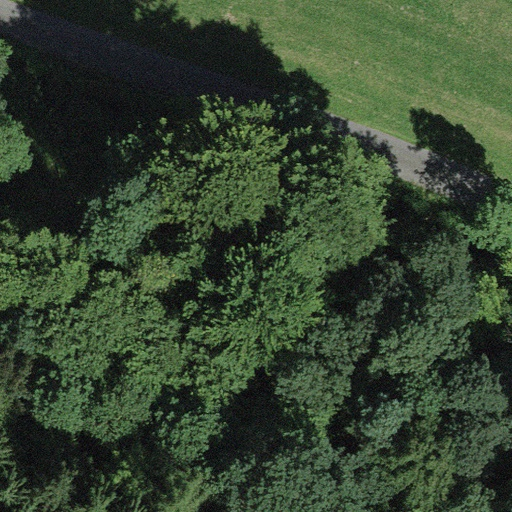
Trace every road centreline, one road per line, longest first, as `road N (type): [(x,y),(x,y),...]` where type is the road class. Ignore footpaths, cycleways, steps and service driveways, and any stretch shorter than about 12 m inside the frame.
road 1 (residential): [(0,15),(338,131),(511,208)]
road 2 (track): [(0,256),(272,429),(384,511)]
